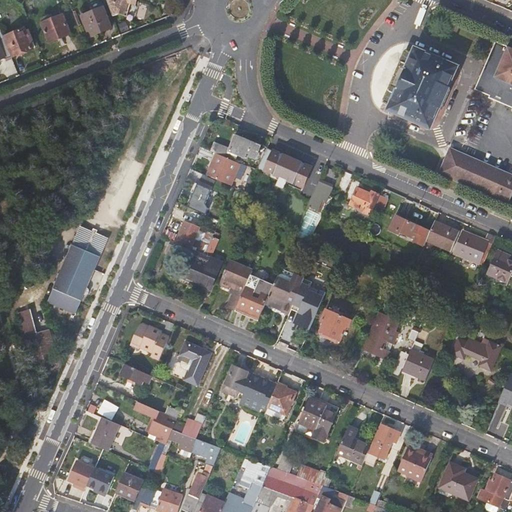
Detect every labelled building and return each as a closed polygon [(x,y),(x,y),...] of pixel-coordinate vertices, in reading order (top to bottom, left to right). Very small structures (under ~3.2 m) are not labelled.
[(136,0),(113,0),(118,12),(123,14),(127,0),(136,2),(136,0)] [(90,29),(92,35),(112,27),(103,6),(80,15),(87,31),(90,29)] [(71,34),(63,15),(42,23),(49,42),(71,34)] [(4,36),(12,57),(33,48),(25,28),(4,36)] [(3,37),(0,38),(0,58),(5,57),(6,59),(11,57),(3,37)] [(511,47),(497,41),(476,89),(502,100),(506,90),(510,92),(508,97),(511,99),(511,47)] [(416,48),(413,53),(407,51),(385,101),(391,104),(389,110),(417,122),(419,117),(433,123),(440,108),(442,109),(451,87),(449,86),(455,72),(441,65),(443,60),(416,48)] [(215,142),(211,151),(216,153),(235,161),(238,155),(247,159),(248,156),(256,159),(262,146),(235,134),(229,148),(215,142)] [(511,196),(511,174),(462,153),(451,148),(441,172),(510,202),(511,196)] [(312,168),(274,151),(265,171),(280,178),(288,182),(303,188),(312,168)] [(216,153),(206,175),(232,186),(241,163),(235,161),(216,153)] [(288,182),(280,178),(277,186),(284,190),(288,182)] [(333,186),(319,180),(308,206),(317,210),(322,199),(325,200),(327,201),(333,186)] [(198,184),(188,207),(206,215),(209,208),(205,203),(211,190),(198,184)] [(357,221),(367,225),(380,194),(372,191),(371,193),(358,188),(351,205),(362,210),(357,221)] [(417,224),(396,216),(390,230),(399,234),(400,233),(417,240),(420,234),(414,232),(417,224)] [(459,231),(435,221),(427,241),(451,251),(459,231)] [(185,222),(176,242),(206,254),(213,236),(214,235),(208,233),(203,244),(193,239),(198,228),(185,222)] [(109,238),(80,226),(47,301),(76,314),(109,238)] [(221,232),(216,230),(214,235),(213,236),(219,239),(221,232)] [(454,253),(482,265),(492,242),(464,230),(454,253)] [(219,239),(213,236),(206,254),(176,242),(173,241),(168,252),(179,256),(181,253),(192,258),(184,276),(204,284),(203,286),(211,289),(222,263),(211,258),(219,239)] [(489,275),(507,284),(511,273),(511,259),(510,259),(511,256),(499,251),(489,275)] [(336,260),(329,257),(327,263),(333,265),(336,260)] [(253,270),(229,260),(219,284),(234,290),(227,308),(235,311),(251,276),(253,270)] [(348,266),(339,263),(336,271),(344,275),(348,266)] [(302,285),(293,281),(294,278),(280,272),(274,286),(265,306),(282,313),(289,316),(290,313),(302,285)] [(274,286),(251,276),(235,311),(258,321),(265,306),(274,286)] [(311,285),(303,282),(302,285),(290,313),(297,316),(294,323),(310,330),(316,317),(324,298),(309,291),(311,285)] [(33,308),(27,309),(20,311),(23,320),(27,336),(39,333),(33,308)] [(351,321),(326,310),(322,321),(325,321),(321,331),(320,332),(321,334),(322,336),(323,336),(325,336),(326,335),(327,334),(333,336),(333,338),(334,340),(335,342),(336,342),(338,342),(340,341),(341,340),(346,327),(349,327),(351,321)] [(364,350),(387,360),(399,332),(396,331),(400,321),(379,312),(375,322),(377,322),(372,335),(371,334),(364,350)] [(151,355),(160,358),(169,336),(161,333),(161,332),(141,323),(138,325),(130,346),(138,349),(140,347),(152,352),(151,355)] [(50,330),(39,333),(27,336),(35,368),(58,361),(50,330)] [(391,374),(400,378),(403,370),(411,350),(419,333),(411,330),(408,338),(407,337),(391,374)] [(491,371),(502,346),(490,341),(490,342),(484,340),(482,344),(470,338),(468,342),(459,338),(452,354),(464,359),(467,354),(482,360),(480,366),(491,371)] [(186,341),(180,355),(177,362),(180,363),(181,365),(181,367),(183,369),(188,371),(184,380),(198,386),(212,353),(186,341)] [(403,370),(425,380),(434,360),(411,350),(403,370)] [(149,383),(153,376),(125,364),(121,374),(142,384),(144,381),(149,383)] [(237,398),(237,397),(241,389),(246,391),(243,400),(242,403),(260,411),(261,407),(267,410),(268,407),(278,385),(254,375),(251,381),(245,379),(248,372),(234,366),(223,391),(229,394),(228,396),(234,399),(235,399),(236,399),(237,398)] [(508,402),(511,404),(511,374),(498,402),(507,405),(508,402)] [(297,392),(278,384),(278,385),(268,407),(287,415),(297,392)] [(179,397),(185,400),(189,392),(183,389),(179,397)] [(241,389),(237,397),(243,400),(246,391),(241,389)] [(105,399),(98,412),(113,420),(120,406),(105,399)] [(327,405),(310,399),(300,423),(317,429),(326,408),(327,405)] [(158,436),(155,441),(165,445),(168,438),(172,429),(175,422),(177,419),(165,413),(139,402),(136,409),(156,418),(149,433),(158,436)] [(339,407),(328,402),(327,405),(326,408),(337,413),(339,407)] [(168,406),(165,413),(177,419),(180,411),(168,406)] [(325,441),(337,413),(326,408),(317,429),(316,430),(314,436),(325,441)] [(103,417),(91,443),(108,451),(120,425),(103,417)] [(185,426),(175,422),(172,429),(196,438),(202,424),(188,418),(185,426)] [(212,421),(207,419),(203,427),(209,429),(212,421)] [(402,432),(380,424),(368,453),(385,461),(393,443),(397,444),(402,432)] [(32,425),(22,428),(24,435),(35,432),(32,425)] [(358,429),(349,425),(337,453),(362,465),(371,445),(354,438),(358,429)] [(168,438),(180,442),(178,447),(182,449),(181,453),(190,456),(192,451),(193,448),(194,446),(200,448),(197,453),(208,457),(207,459),(215,462),(218,455),(221,447),(205,441),(196,438),(172,429),(168,438)] [(435,457),(407,444),(395,471),(424,483),(435,457)] [(158,446),(156,451),(162,454),(164,448),(158,446)] [(150,464),(156,466),(162,454),(156,451),(150,464)] [(167,456),(162,454),(156,466),(154,471),(152,475),(158,478),(167,456)] [(295,460),(283,455),(278,469),(297,476),(299,470),(292,468),(295,460)] [(251,511),(256,502),(271,466),(252,459),(251,459),(248,467),(257,471),(253,480),(244,476),(240,485),(249,489),(245,498),(231,492),(226,503),(222,511),(251,511)] [(87,485),(95,467),(77,460),(69,480),(79,484),(78,487),(85,490),(87,485)] [(462,467),(450,462),(440,487),(470,501),(479,479),(460,471),(462,467)] [(328,473),(302,464),(299,470),(297,476),(323,485),(328,473)] [(138,470),(152,477),(152,475),(154,471),(140,465),(138,470)] [(311,511),(323,485),(297,476),(278,469),(271,466),(256,502),(269,507),(275,502),(278,495),(292,502),(288,511),(311,511)] [(95,467),(87,485),(107,493),(115,476),(95,467)] [(257,471),(248,467),(244,476),(253,480),(257,471)] [(210,473),(207,472),(204,470),(203,473),(199,471),(189,493),(182,509),(190,511),(193,511),(202,492),(208,476),(210,473)] [(131,509),(136,511),(141,501),(142,497),(137,495),(144,481),(125,473),(116,493),(135,500),(131,509)] [(511,494),(511,482),(509,481),(509,480),(496,474),(492,482),(490,480),(485,490),(481,488),(477,498),(487,502),(485,507),(487,510),(491,511),(496,511),(499,507),(503,498),(509,501),(510,500),(511,494)] [(161,492),(147,486),(142,497),(141,501),(157,508),(156,511),(161,511),(178,511),(183,494),(163,488),(161,492)] [(349,495),(335,490),(333,494),(347,501),(349,495)] [(222,511),(226,503),(202,492),(193,511),(222,511)] [(339,511),(344,501),(325,493),(316,511),(339,511)] [(352,509),(357,499),(349,496),(347,501),(345,506),(352,509)] [(509,501),(503,498),(499,507),(506,510),(509,501)] [(267,511),(269,507),(256,502),(251,511),(267,511)] [(370,511),(372,511),(376,506),(369,503),(366,510),(370,511)]
